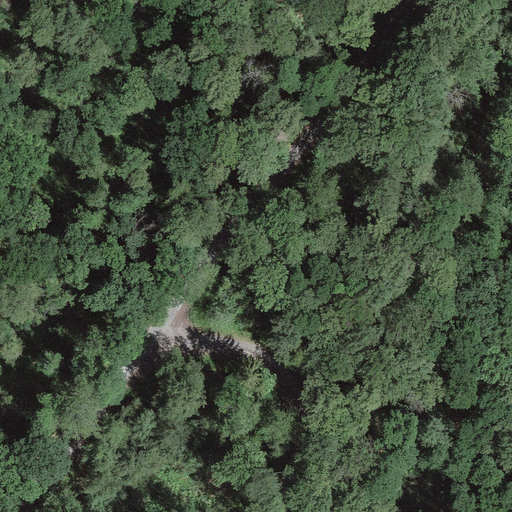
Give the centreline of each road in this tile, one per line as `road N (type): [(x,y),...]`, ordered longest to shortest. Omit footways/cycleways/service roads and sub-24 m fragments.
road 1 (track): [(416,0),(185,295),(30,511)]
road 2 (track): [(283,511),(296,418),(274,366),(222,342),(155,340)]
